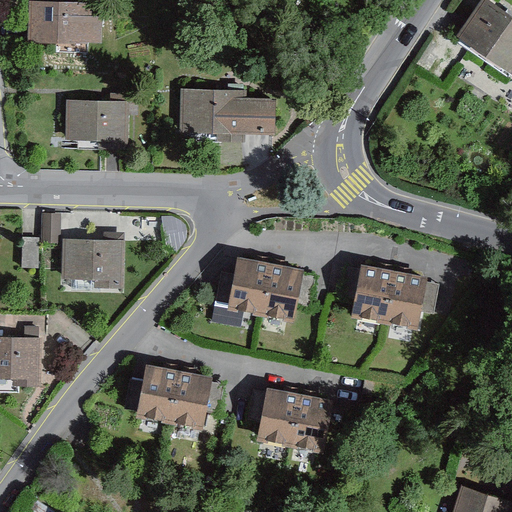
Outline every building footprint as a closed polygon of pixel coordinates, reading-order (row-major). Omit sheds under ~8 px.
[(94,3),(36,2),(35,38),(102,39),(103,18),(94,18),(94,3)] [(511,21),(485,4),(459,44),(511,78),(511,21)] [(251,99),(251,90),(188,90),(188,129),(223,129),(223,139),(250,139),(250,130),(281,130),(281,99),(251,99)] [(132,102),(73,101),(73,137),(106,137),(105,146),(131,146),(132,102)] [(42,212),(42,241),(61,242),(62,212),(42,212)] [(160,216),(166,241),(175,253),(185,241),(187,228),(180,217),(160,216)] [(39,236),(24,236),(23,266),(38,267),(39,236)] [(125,238),(62,237),(62,277),(95,278),(94,286),(124,287),(125,238)] [(263,313),(268,314),(278,267),(238,259),(234,278),(224,276),(218,305),(263,313)] [(317,274),(278,267),(268,314),(292,319),(296,302),(312,305),(317,274)] [(354,313),(391,320),(399,276),(350,267),(345,295),(357,297),(354,313)] [(442,284),(399,276),(391,320),(417,325),(420,310),(436,313),(442,284)] [(45,340),(0,338),(0,376),(20,377),(20,385),(44,386),(45,340)] [(127,414),(171,422),(180,374),(146,368),(142,387),(132,385),(127,414)] [(226,383),(180,374),(171,422),(201,428),(204,411),(220,414),(226,383)] [(259,437),(291,443),(297,398),(255,391),(250,419),(262,421),(259,437)] [(331,404),(297,398),(291,443),(323,448),(331,404)] [(509,511),(511,507),(511,500),(464,486),(455,511),(509,511)]
